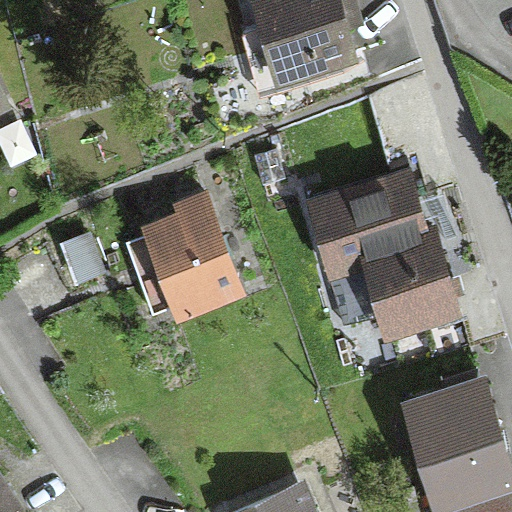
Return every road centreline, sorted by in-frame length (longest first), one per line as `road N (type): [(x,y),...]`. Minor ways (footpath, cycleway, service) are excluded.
road 1 (residential): [(422,0),(511,279)]
road 2 (residential): [(0,342),(110,511)]
